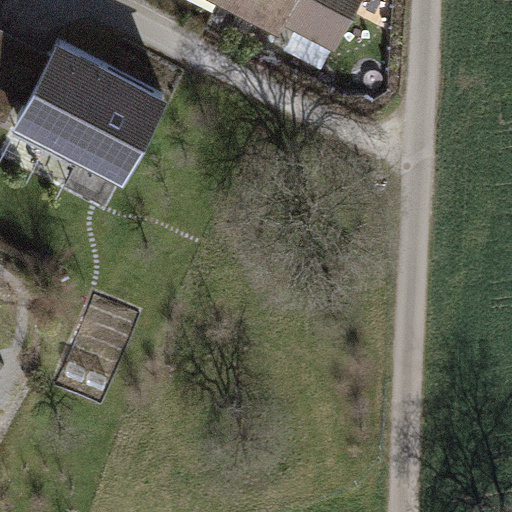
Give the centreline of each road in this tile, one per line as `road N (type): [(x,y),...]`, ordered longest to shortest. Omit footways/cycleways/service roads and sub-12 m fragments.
road 1 (track): [(422,0),(406,511)]
road 2 (residential): [(75,0),(413,174)]
